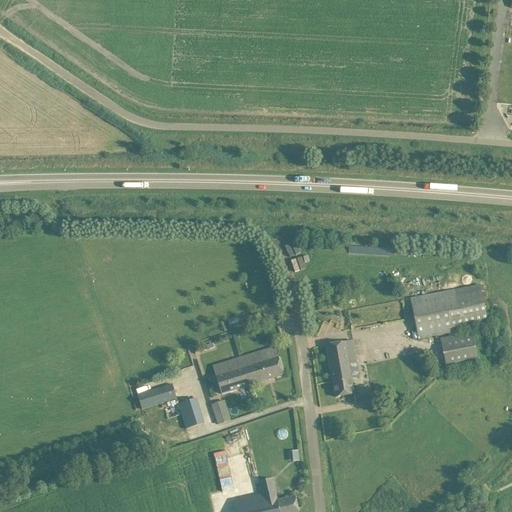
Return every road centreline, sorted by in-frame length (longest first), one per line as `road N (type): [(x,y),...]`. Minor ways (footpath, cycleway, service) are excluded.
road 1 (unclassified): [(511,153),(162,126),(140,120),(0,29)]
road 2 (primary): [(511,197),(341,184),(0,184)]
road 3 (unclassified): [(320,511),(302,339),(278,246)]
